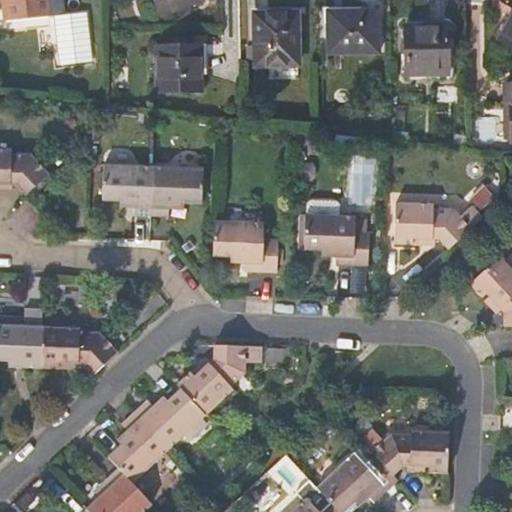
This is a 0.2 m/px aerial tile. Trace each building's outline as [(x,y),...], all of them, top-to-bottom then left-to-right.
[(63,0),(3,0),(7,21),(56,14),(66,13),(63,0)] [(152,0),(158,15),(196,2),(195,0),(152,0)] [(511,10),(499,33),(511,40),(511,10)] [(295,13),(266,13),(266,21),(253,21),(253,66),(295,66),(295,13)] [(374,13),(325,13),(325,54),(375,54),(374,13)] [(40,20),(45,49),(59,47),(55,18),(40,20)] [(445,25),(402,26),(403,73),(445,73),(445,25)] [(199,46),(154,46),(154,90),(200,90),(199,46)] [(511,80),(502,80),(502,100),(508,100),(509,136),(511,136),(511,80)] [(30,191),(39,182),(50,171),(53,168),(36,150),(11,148),(11,144),(0,143),(0,179),(12,180),(20,180),(30,191)] [(107,153),(107,161),(129,162),(129,154),(107,153)] [(178,156),(178,164),(201,165),(201,157),(178,156)] [(129,162),(107,161),(105,161),(104,168),(104,185),(104,195),(123,196),(135,196),(135,201),(135,210),(153,211),(155,163),(129,162)] [(202,198),(202,188),(203,171),(203,165),(201,165),(178,164),(155,163),(153,211),(169,212),(169,203),(170,197),(180,197),(202,198)] [(53,174),(50,171),(39,182),(43,185),(53,174)] [(11,187),(12,180),(0,179),(0,186),(1,186),(11,187)] [(306,217),(305,234),(305,245),(321,246),(338,247),(338,251),(338,260),(369,261),(371,230),(355,229),(356,213),(340,212),(340,200),(337,197),(311,196),(307,199),(307,211),(306,211),(306,217)] [(397,215),(396,230),(395,242),(414,243),(414,236),(420,236),(433,236),(441,236),(449,245),(483,214),(474,204),(460,216),(453,208),(433,207),(433,203),(397,200),(397,215)] [(246,267),(264,267),(265,235),(266,220),(240,219),(217,218),(215,218),(214,252),(230,253),(247,253),(246,258),(246,267)] [(278,235),(265,235),(264,267),(276,267),(277,257),(277,241),(278,235)] [(506,308),(506,323),(511,323),(511,266),(500,253),(471,280),(482,293),(488,288),(493,293),(503,304),(506,308)] [(498,309),(503,304),(493,293),(487,297),(498,309)] [(0,312),(0,355),(11,356),(22,356),(25,356),(25,365),(26,365),(42,365),(44,324),(44,315),(0,312)] [(44,315),(44,324),(42,365),(48,365),(61,366),(61,358),(66,359),(80,359),(87,359),(97,369),(119,348),(104,330),(83,326),(84,317),(44,315)] [(219,355),(214,359),(202,371),(199,373),(194,370),(180,382),(184,386),(207,411),(235,385),(233,382),(248,367),(248,359),(266,360),(266,344),(219,342),(219,355)] [(198,366),(202,371),(214,359),(210,355),(198,366)] [(152,396),(137,409),(171,445),(189,428),(206,413),(207,411),(184,386),(171,398),(162,407),(158,403),(152,396)] [(168,395),(158,403),(162,407),(171,398),(168,395)] [(126,420),(132,427),(136,431),(127,439),(111,454),(122,466),(134,479),(137,477),(152,463),(171,445),(137,409),(126,420)] [(210,418),(206,413),(189,428),(193,433),(210,418)] [(414,464),(429,464),(434,464),(433,470),(449,470),(451,429),(415,430),(415,433),(396,433),(389,439),(378,426),(364,438),(378,453),(396,473),(408,464),(414,464)] [(123,435),(127,439),(136,431),(132,427),(123,435)] [(332,462),(337,468),(353,455),(347,448),(332,462)] [(377,499),(401,478),(396,473),(378,453),(367,462),(356,452),(353,455),(337,468),(319,485),(330,497),(342,511),(354,501),(367,489),(371,492),(377,499)] [(156,468),(152,463),(137,477),(141,482),(156,468)] [(108,479),(111,481),(114,485),(105,494),(90,508),(93,511),(132,511),(137,508),(140,511),(143,511),(155,502),(134,479),(122,466),(108,479)] [(102,489),(105,494),(114,485),(111,481),(102,489)] [(358,504),(371,492),(367,489),(354,501),(358,504)] [(307,495),(289,511),(288,511),(342,511),(330,497),(319,508),(307,495)]
